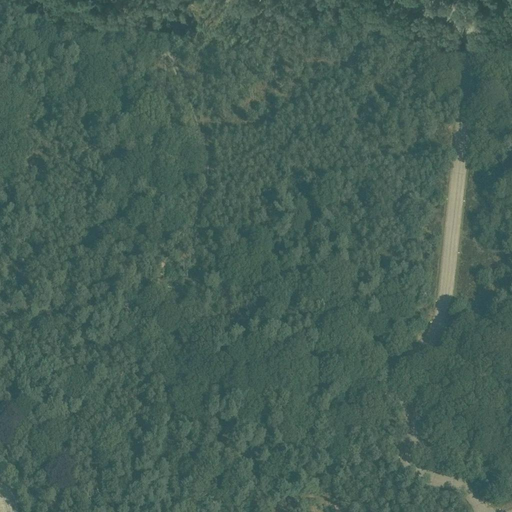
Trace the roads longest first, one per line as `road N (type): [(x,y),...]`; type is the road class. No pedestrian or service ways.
road 1 (track): [(145,0),(166,31),(206,147),(199,213),(122,269),(0,269)]
road 2 (track): [(0,338),(67,511)]
